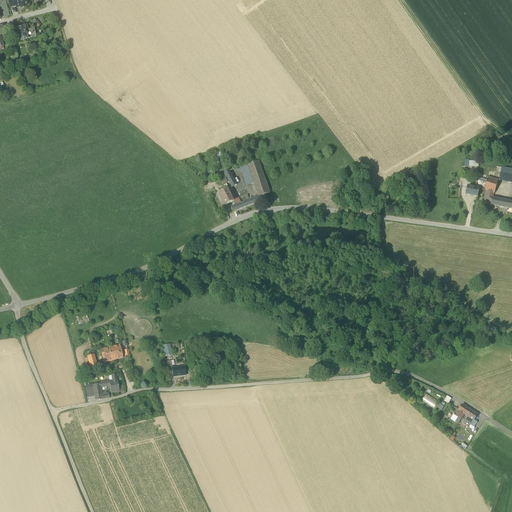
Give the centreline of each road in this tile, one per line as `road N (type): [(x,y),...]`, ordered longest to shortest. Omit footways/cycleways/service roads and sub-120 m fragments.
road 1 (residential): [(511,235),(323,208),(265,209),(139,271),(15,306)]
road 2 (unclassified): [(511,435),(399,373),(148,389),(52,410)]
road 3 (track): [(377,372),(278,325),(281,249),(265,209)]
road 4 (track): [(400,0),(490,126),(511,142)]
